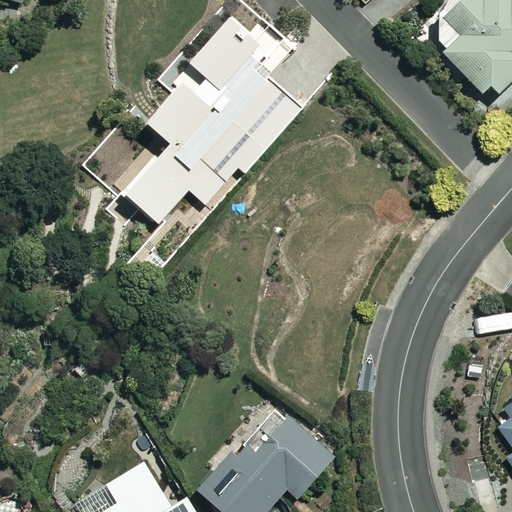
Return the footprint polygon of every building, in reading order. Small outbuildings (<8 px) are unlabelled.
[(511,0),(450,0),(439,10),(438,45),(482,93),(492,85),(499,92),(511,79),(511,0)] [(304,39),(295,51),(260,21),(250,33),(231,17),(191,63),(208,78),(199,88),(187,77),(148,123),(170,142),(126,195),(160,224),(189,190),(211,209),(242,171),(246,175),(338,67),(304,39)] [(511,410),(496,421),(511,443),(511,453),(507,457),(511,463),(511,410)] [(334,458),(289,417),(257,452),(247,442),(235,455),(231,452),(199,488),(226,511),(266,511),(288,488),(299,498),(334,458)] [(197,511),(188,497),(172,507),(145,463),(108,485),(119,503),(104,511),(197,511)]
